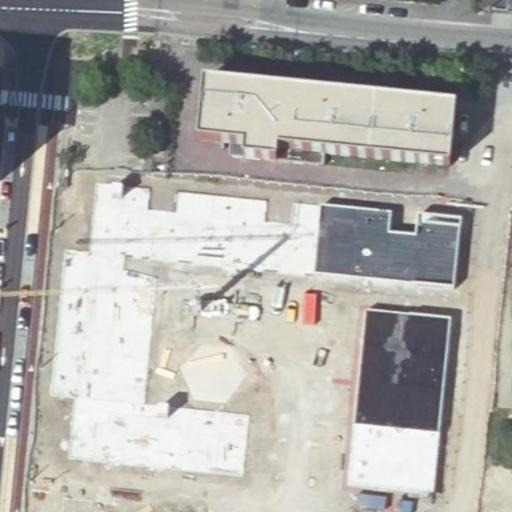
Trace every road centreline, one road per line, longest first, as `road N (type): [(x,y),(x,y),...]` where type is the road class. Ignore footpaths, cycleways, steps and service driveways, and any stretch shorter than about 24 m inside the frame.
road 1 (unknown): [(448,511),(496,45)]
road 2 (unclassified): [(41,40),(0,440)]
road 3 (tertiary): [(460,42),(286,27)]
road 4 (tertiary): [(144,13),(286,27)]
